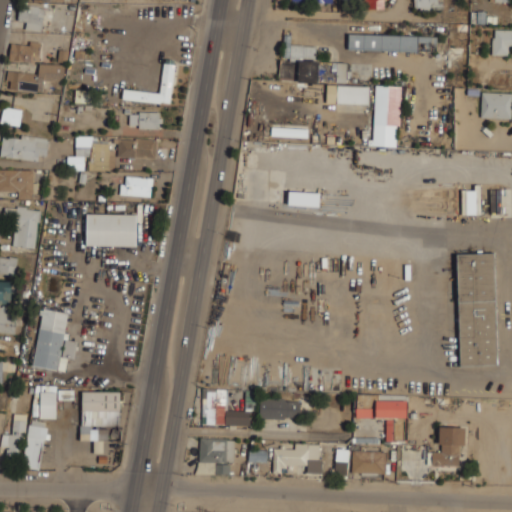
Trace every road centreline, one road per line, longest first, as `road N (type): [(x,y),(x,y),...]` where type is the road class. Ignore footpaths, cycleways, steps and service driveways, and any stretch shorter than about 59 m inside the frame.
road 1 (primary): [(220,0),(131,511)]
road 2 (primary): [(159,511),(246,0)]
road 3 (residential): [(0,489),(511,503)]
